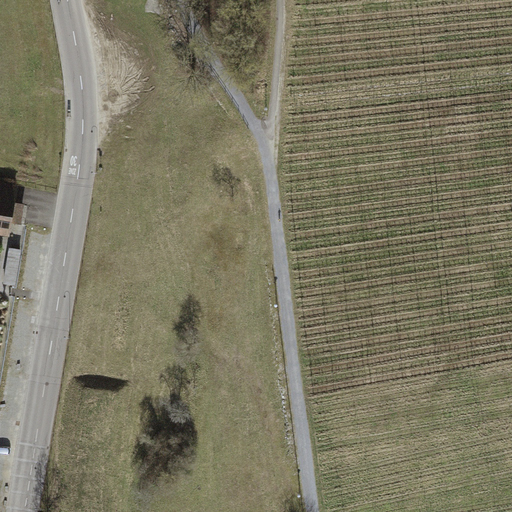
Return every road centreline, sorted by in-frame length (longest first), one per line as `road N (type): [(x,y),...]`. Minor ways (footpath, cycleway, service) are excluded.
road 1 (unclassified): [(27,511),(85,116)]
road 2 (track): [(271,152),(281,0)]
